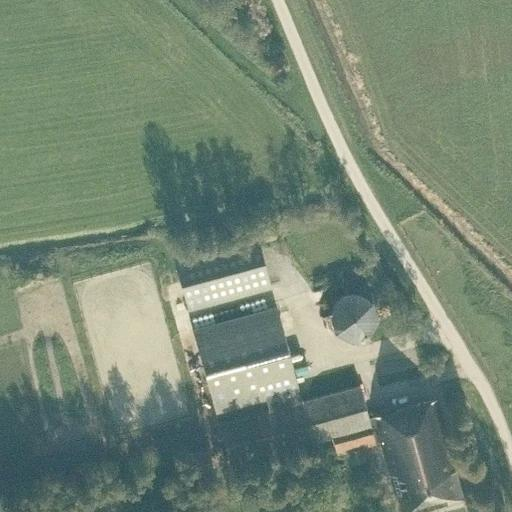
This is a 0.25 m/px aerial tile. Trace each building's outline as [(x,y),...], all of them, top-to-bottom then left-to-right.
[(186,307),(269,285),(255,232),(172,254),(186,307)] [(373,317),(373,315),(373,313),(373,310),(372,309),(371,307),(370,304),(369,303),(369,302),(367,299),(364,297),(362,296),(360,295),(358,295),(356,294),(353,294),(352,294),(349,294),(347,294),(344,295),(342,296),(340,297),(339,298),(337,299),(335,301),(334,303),(333,304),(332,307),(331,308),(331,310),(331,313),(330,315),(331,317),(331,319),(331,321),(332,323),(333,325),(334,327),(335,328),(337,330),(338,331),(340,332),(343,334),(345,335),(347,336),(351,336),(355,336),(356,336),(359,335),(361,334),(363,333),(366,331),(367,330),(369,327),(370,325),(371,323),(372,321),(373,319),(373,317)] [(275,305),(192,328),(214,409),(264,396),(268,409),(218,423),(229,463),(331,436),(336,453),(344,451),(343,447),(341,442),(359,437),(361,442),(362,446),(375,442),(370,425),(376,423),(374,415),(368,417),(359,384),(301,400),(275,305)] [(434,398),(374,414),(374,415),(376,423),(388,465),(401,511),(403,511),(461,497),(456,478),(454,478),(452,470),(454,469),(453,465),(434,398)] [(473,488),(484,485),(481,471),(470,474),(473,488)]
